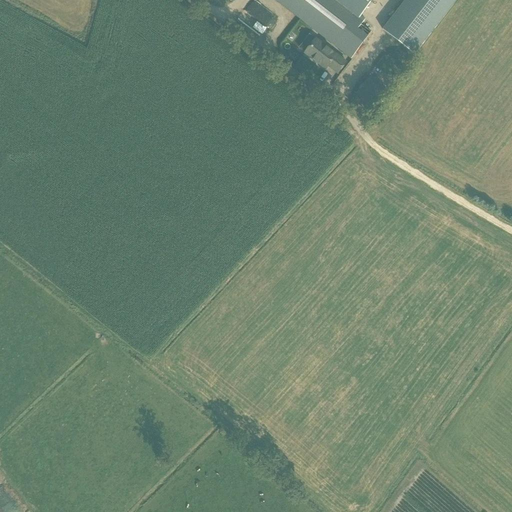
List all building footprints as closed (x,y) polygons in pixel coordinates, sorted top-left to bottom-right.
[(335,0),(274,0),(297,17),(351,59),(372,33),(361,24),(365,20),(363,18),(361,17),(359,19),(335,0)] [(335,0),(359,19),(361,17),(373,0),(335,0)] [(405,0),(382,30),(415,55),(457,0),(405,0)] [(347,63),(316,39),(305,53),(326,70),(328,67),(338,74),(347,63)] [(370,75),(356,94),(372,106),(386,88),(370,75)] [(0,504),(6,511),(23,511),(26,510),(0,478),(0,504)]
